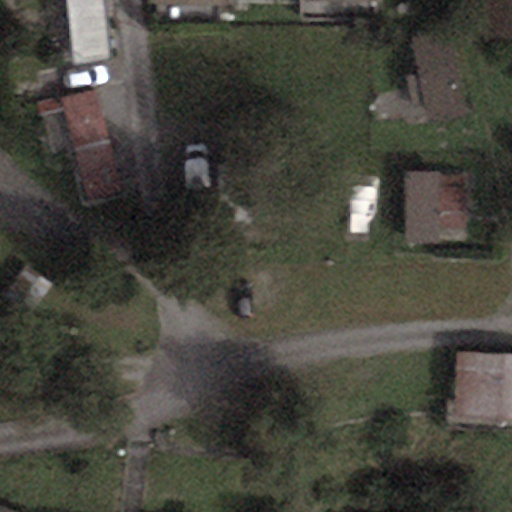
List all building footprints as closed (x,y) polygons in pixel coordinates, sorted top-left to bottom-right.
[(110,0),(71,0),(73,53),(112,52),(110,0)] [(511,0),(494,0),(495,26),(511,25),(511,0)] [(463,112),(460,27),(421,29),(424,114),(463,112)] [(241,90),(241,35),(192,35),(191,90),(241,90)] [(100,79),(60,90),(88,197),(128,187),(100,79)] [(442,237),(442,218),(465,219),(467,164),(405,162),(403,235),(442,237)] [(511,344),(457,343),(456,413),(511,413),(511,344)]
